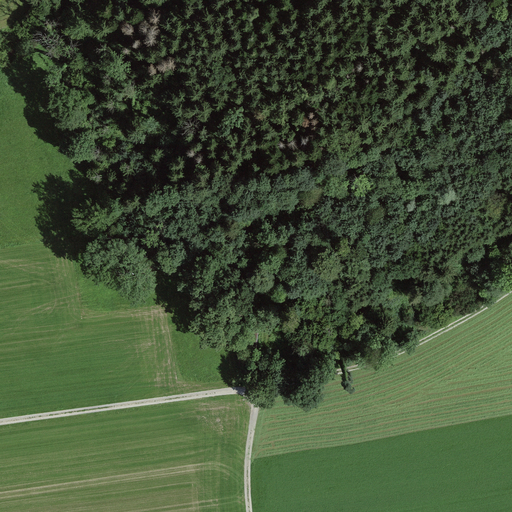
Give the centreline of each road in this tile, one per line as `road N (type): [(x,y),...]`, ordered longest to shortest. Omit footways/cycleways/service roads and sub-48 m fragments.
road 1 (track): [(259,389),(266,355),(255,262),(227,181),(231,91),(340,0)]
road 2 (track): [(251,511),(246,465),(259,389),(0,422)]
road 3 (track): [(511,287),(454,326),(259,389)]
